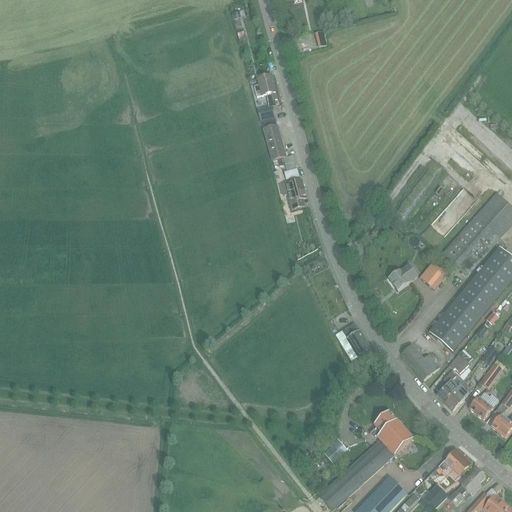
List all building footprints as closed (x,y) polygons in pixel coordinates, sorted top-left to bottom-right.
[(260,87),(256,89),(258,99),(262,98),(267,97),(269,109),(272,108),(272,109),(277,108),(275,101),(277,101),(271,78),(258,81),(260,87)] [(269,109),(259,112),(262,123),(264,131),(273,162),(286,158),(278,127),(277,127),(272,109),(272,108),(269,109)] [(295,168),(305,165),(301,153),(292,155),(295,168)] [(297,170),(284,174),(286,181),(299,178),(297,170)] [(303,201),(307,200),(302,182),(281,188),(283,197),(288,196),(292,212),(305,208),(303,201)] [(511,208),(497,195),(477,218),(443,256),(467,277),(511,226),(511,208)] [(430,335),(453,354),(511,282),(511,259),(500,249),(430,335)] [(432,264),(419,280),(434,292),(448,276),(432,264)] [(409,266),(397,275),(389,281),(398,293),(418,278),(409,266)] [(359,333),(355,326),(343,333),(347,340),(358,359),(351,363),(357,372),(377,360),(360,332),(359,333)] [(413,347),(402,356),(424,383),(440,370),(429,357),(424,361),(413,347)] [(491,348),(481,362),(489,368),(499,354),(491,348)] [(460,375),(469,367),(459,357),(450,367),(454,372),(456,370),(460,375)] [(495,366),(481,385),(489,391),(503,372),(495,366)] [(437,397),(444,405),(465,384),(458,377),(457,378),(452,374),(443,382),(448,386),(437,397)] [(473,393),(465,384),(444,405),(453,413),(465,402),(464,401),(473,393)] [(511,392),(502,405),(508,410),(511,405),(511,392)] [(479,399),(475,403),(469,411),(483,422),(493,410),(479,399)] [(319,496),(332,511),(415,440),(391,412),(376,426),(378,429),(371,434),(379,444),(319,496)] [(354,425),(359,431),(369,422),(363,416),(354,425)] [(511,419),(509,423),(501,416),(491,429),(505,440),(511,431),(511,419)] [(325,455),(333,465),(348,452),(336,438),(328,445),(332,449),(325,455)] [(472,466),(456,450),(436,471),(440,475),(449,467),(460,478),(472,466)] [(486,480),(478,472),(449,501),(456,508),(464,500),(461,498),(466,492),(472,497),(481,488),(479,486),(486,480)] [(390,511),(406,497),(388,480),(356,511),(390,511)] [(443,486),(446,491),(452,488),(448,482),(443,486)] [(449,498),(437,487),(425,500),(436,511),(449,498)] [(511,511),(510,510),(495,498),(492,502),(485,496),(469,511),(479,511),(482,510),(484,511),(511,511)]
